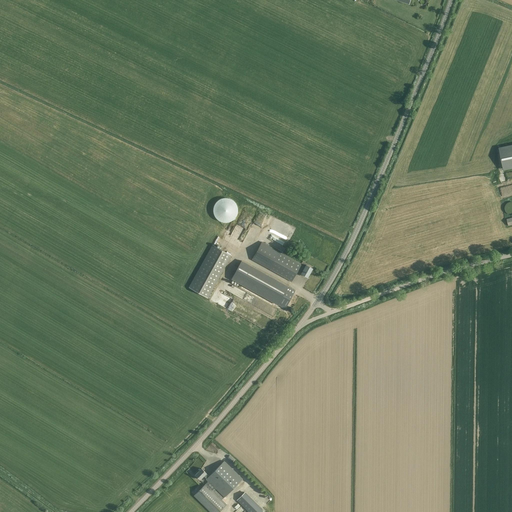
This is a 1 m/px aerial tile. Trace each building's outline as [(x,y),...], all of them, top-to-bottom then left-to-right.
[(506,172),(511,169),(511,147),(500,151),(506,172)] [(212,205),(222,225),(240,215),(230,196),(212,205)] [(288,243),(290,239),(277,232),(275,237),(288,243)] [(252,259),(291,281),(298,270),(302,273),(301,274),(308,277),(312,269),(306,265),(305,268),(300,265),(301,264),(261,242),(252,259)] [(232,255),(212,245),(189,287),(208,298),(232,255)] [(295,291),(241,261),(231,279),(285,309),(295,291)] [(242,479),(224,461),(209,476),(206,473),(201,469),(195,475),(200,479),(203,476),(206,479),(207,478),(209,481),(194,496),(210,511),(218,511),(226,504),(222,500),(223,498),(213,488),(214,487),(224,497),(242,479)] [(245,491),(237,499),(248,511),(265,511),(245,491)]
